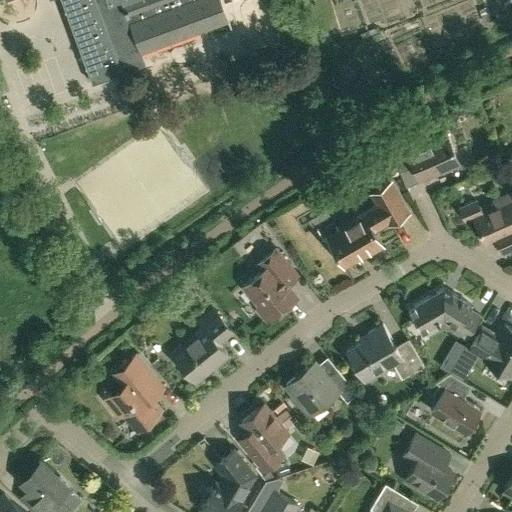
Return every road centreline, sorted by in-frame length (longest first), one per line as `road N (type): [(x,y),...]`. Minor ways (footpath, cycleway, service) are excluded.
road 1 (residential): [(129,479),(288,344),(432,254),(466,253),(511,280)]
road 2 (residential): [(0,454),(49,412),(129,479)]
